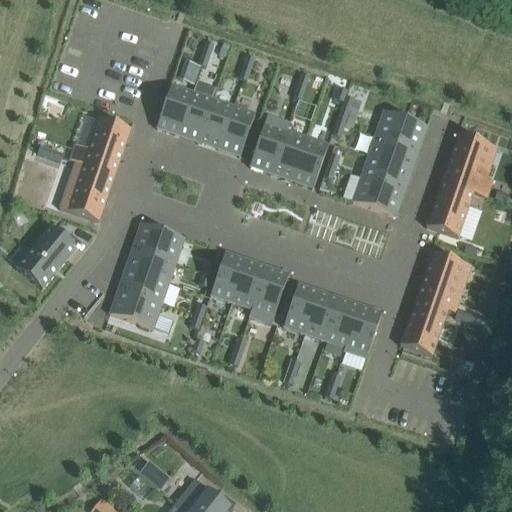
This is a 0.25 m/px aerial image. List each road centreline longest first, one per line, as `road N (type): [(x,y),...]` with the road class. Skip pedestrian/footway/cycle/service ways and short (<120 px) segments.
road 1 (residential): [(400,292),(123,196)]
road 2 (residential): [(445,122),(405,233),(400,292)]
road 3 (residential): [(123,196),(107,236),(41,319)]
